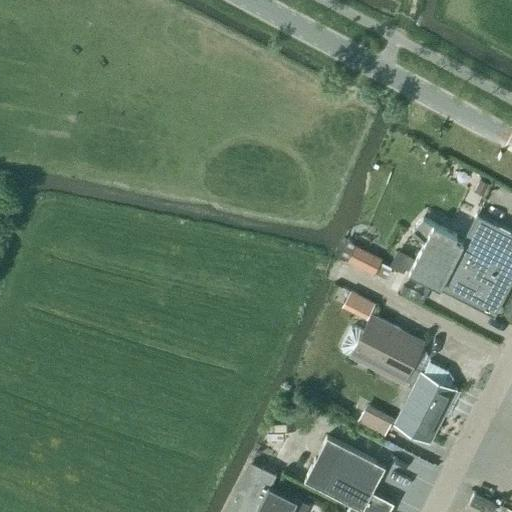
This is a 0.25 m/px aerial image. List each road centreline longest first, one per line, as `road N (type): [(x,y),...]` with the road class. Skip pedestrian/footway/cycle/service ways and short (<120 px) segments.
road 1 (tertiary): [(511,141),(246,0)]
road 2 (unclassified): [(509,363),(340,275)]
road 3 (unclassified): [(432,511),(509,363)]
